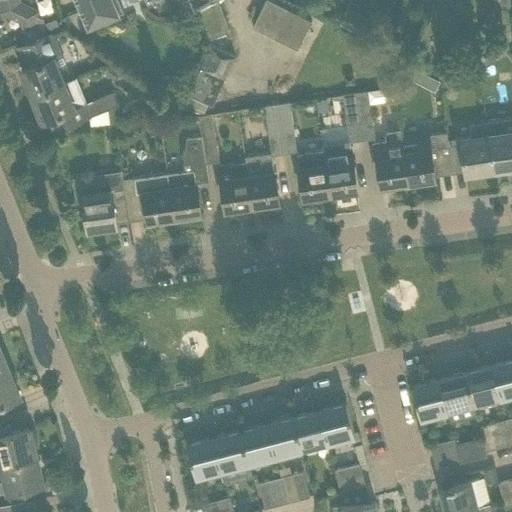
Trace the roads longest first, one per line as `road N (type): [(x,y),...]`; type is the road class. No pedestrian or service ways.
road 1 (unclassified): [(29,282),(511,217)]
road 2 (unclassified): [(144,422),(387,363)]
road 3 (residential): [(92,435),(29,282)]
road 4 (unclassified): [(387,363),(511,331)]
road 5 (unclassified): [(424,481),(387,363)]
